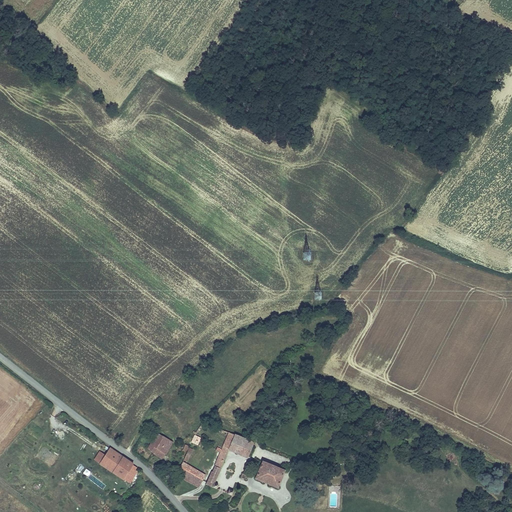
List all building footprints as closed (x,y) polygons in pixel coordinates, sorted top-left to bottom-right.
[(156,454),(159,449),(168,454),(174,441),(160,433),(151,451),(156,454)] [(225,448),(231,450),(250,459),(251,457),(256,445),(231,434),(225,448)] [(198,435),(194,442),(195,443),(200,445),(203,438),(198,435)] [(188,445),(183,456),(186,458),(192,447),(188,445)] [(100,463),(123,479),(130,469),(132,465),(133,464),(108,447),(107,449),(109,451),(106,455),(100,463)] [(166,458),(168,454),(159,449),(156,454),(166,458)] [(192,449),(185,464),(188,465),(195,451),(192,449)] [(96,461),(100,463),(106,455),(103,452),(96,461)] [(216,485),(229,455),(223,452),(215,470),(214,470),(207,485),(217,490),(219,486),(216,485)] [(285,471),(265,463),(257,480),(278,489),(285,471)] [(181,472),(188,475),(192,467),(188,465),(185,464),(181,472)] [(207,476),(192,467),(188,475),(203,484),(207,476)] [(93,480),(97,472),(91,469),(87,477),(93,480)] [(136,474),(134,472),(130,469),(123,479),(130,483),(136,474)] [(186,479),(200,487),(203,484),(188,475),(186,479)]
